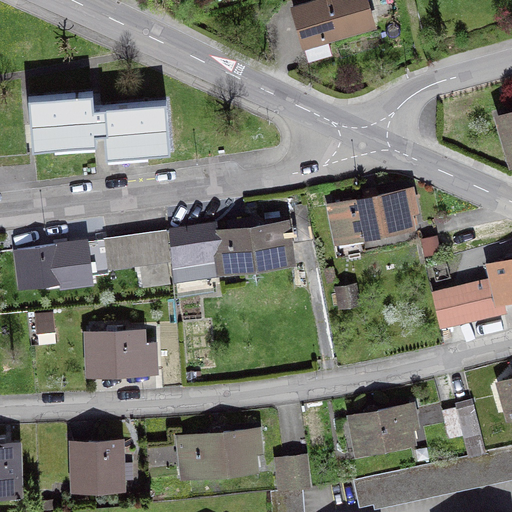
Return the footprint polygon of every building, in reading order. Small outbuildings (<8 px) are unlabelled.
[(320,0),(314,2),(324,37),(373,23),(366,0),(320,0)] [(92,92),(29,97),(33,145),(96,140),(95,131),(105,130),(106,153),(169,148),(165,101),(93,107),(92,92)] [(511,112),(501,115),(511,152),(511,112)] [(0,127),(0,159),(27,157),(25,126),(0,127)] [(409,188),(331,204),(338,240),(409,225),(406,210),(413,209),(409,188)] [(289,205),(293,237),(313,235),(307,203),(289,205)] [(169,228),(172,259),(210,253),(212,261),(219,260),(221,270),(290,260),(285,221),(254,225),(253,217),(237,219),(238,228),(217,231),(216,222),(169,228)] [(166,229),(104,238),(108,267),(170,258),(166,229)] [(18,249),(23,284),(61,278),(62,282),(90,278),(85,240),(18,249)] [(433,293),(440,322),(503,307),(501,298),(511,295),(511,258),(492,263),(495,278),(433,293)] [(338,290),(341,306),(357,303),(355,287),(338,290)] [(37,323),(52,322),(51,314),(37,315),(37,323)] [(88,332),(90,371),(155,368),(154,341),(141,342),(141,329),(88,332)] [(511,377),(501,381),(511,416),(511,415),(511,377)] [(473,402),(457,406),(468,452),(484,448),(473,402)] [(375,408),(353,414),(354,419),(342,421),(348,451),(410,440),(407,425),(414,424),(410,403),(376,409),(375,408)] [(456,406),(443,409),(449,436),(462,433),(456,406)] [(259,449),(256,428),(178,436),(182,474),(253,466),(251,450),(259,449)] [(120,440),(73,441),(74,486),(122,484),(121,478),(133,478),(132,461),(121,461),(120,440)] [(0,491),(19,490),(17,442),(0,442),(0,491)] [(511,444),(353,479),(359,503),(373,500),(374,505),(511,475),(511,444)] [(283,456),(286,486),(308,483),(305,453),(283,456)] [(302,511),(300,487),(271,491),(272,511),(302,511)]
